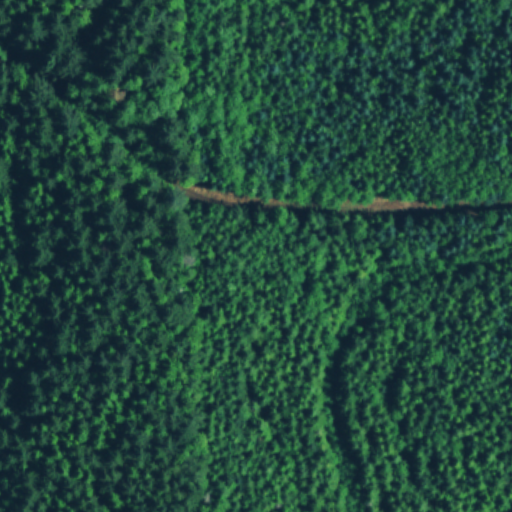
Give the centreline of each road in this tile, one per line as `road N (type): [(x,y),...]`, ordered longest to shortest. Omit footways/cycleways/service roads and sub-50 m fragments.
road 1 (track): [(0,24),(158,149),(276,190),(511,203)]
road 2 (track): [(352,511),(338,406),(340,354),(357,318),(391,284),(440,264),(511,252)]
